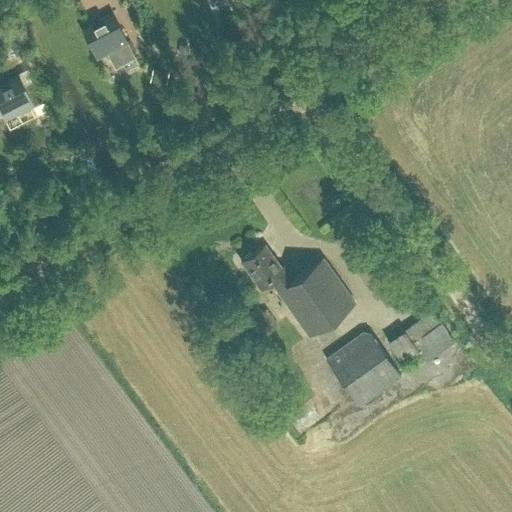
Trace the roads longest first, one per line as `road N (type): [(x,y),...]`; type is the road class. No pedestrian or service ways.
road 1 (unclassified): [(0,293),(425,0)]
road 2 (track): [(511,364),(305,83)]
